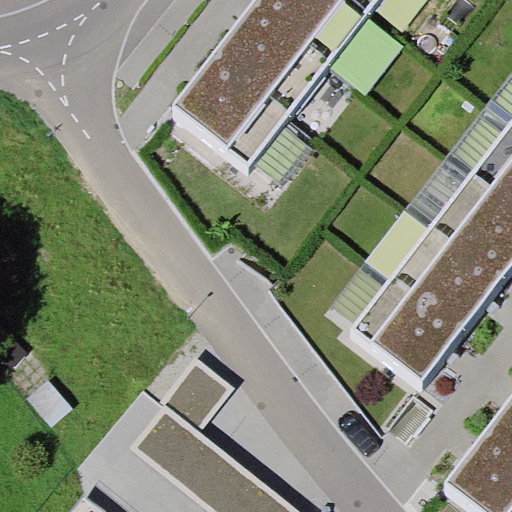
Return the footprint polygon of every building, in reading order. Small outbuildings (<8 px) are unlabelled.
[(253,0),(253,1),(330,61),(370,11),(355,0),(253,0)] [(355,0),(370,11),(378,0),(355,0)] [(213,51),(291,112),(330,61),(253,1),(213,51)] [(249,165),(291,112),(213,51),(171,104),(249,165)] [(471,172),(511,203),(511,122),(510,121),(471,172)] [(502,276),(511,263),(511,203),(471,172),(432,223),(502,276)] [(462,328),(502,276),(432,223),(392,275),(462,328)] [(423,380),(462,328),(392,275),(351,328),(371,342),(372,341),(423,380)] [(234,388),(196,358),(161,400),(166,405),(200,431),(234,388)] [(511,394),(484,430),(511,451),(511,394)] [(300,511),(200,431),(166,405),(131,448),(211,511),(300,511)] [(511,511),(511,451),(484,430),(444,483),(481,511),(511,511)]
